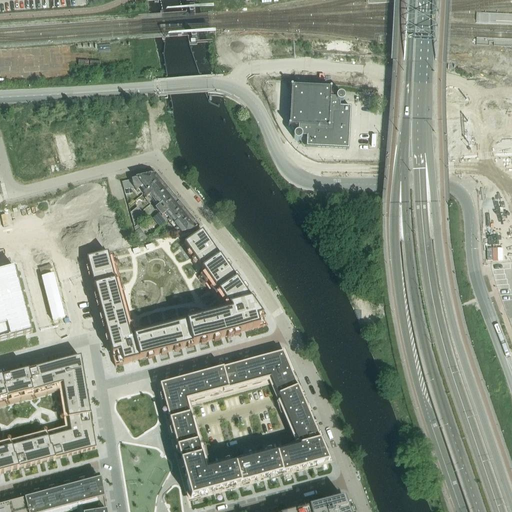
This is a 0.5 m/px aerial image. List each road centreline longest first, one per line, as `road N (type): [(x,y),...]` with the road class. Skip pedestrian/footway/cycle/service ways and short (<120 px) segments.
road 1 (secondary): [(499,511),(433,304),(420,203),(422,131)]
road 2 (secondary): [(511,503),(454,333),(422,131)]
road 3 (secondary): [(403,155),(414,296),(478,511)]
road 4 (secondary): [(403,155),(394,184),(402,319),(458,511)]
road 5 (residential): [(291,339),(159,154)]
road 6 (residential): [(104,390),(291,339)]
road 7 (residential): [(12,194),(52,347)]
road 8 (secondary): [(411,0),(403,155)]
road 9 (residential): [(350,480),(291,339)]
road 10 (residential): [(12,194),(159,154)]
road 11 (secondary): [(422,131),(427,0)]
road 12 (residential): [(234,511),(350,480)]
